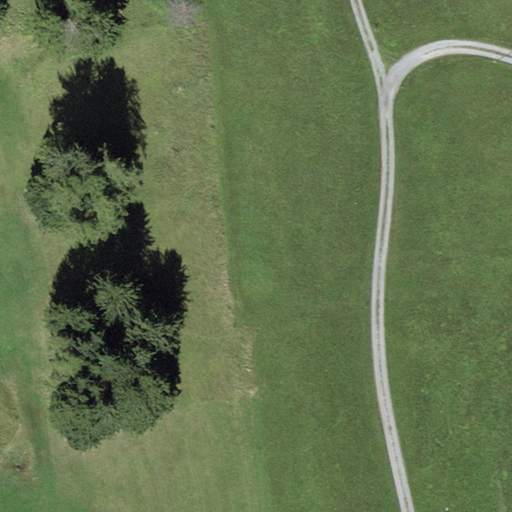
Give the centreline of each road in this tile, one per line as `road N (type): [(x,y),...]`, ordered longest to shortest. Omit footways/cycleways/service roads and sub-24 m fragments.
road 1 (track): [(410,511),(369,318),(386,97),(355,0)]
road 2 (track): [(386,97),(401,68),(422,52),(451,46),(511,57)]
